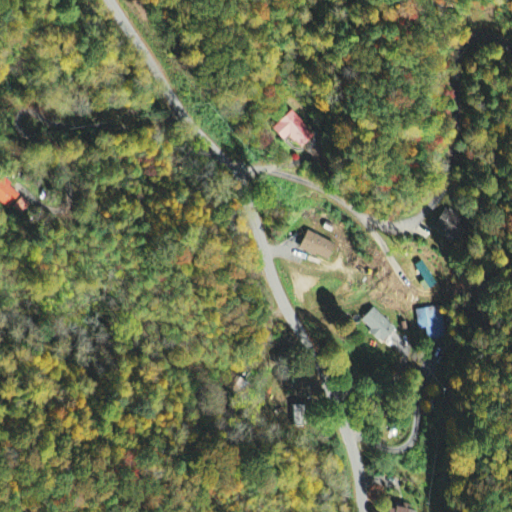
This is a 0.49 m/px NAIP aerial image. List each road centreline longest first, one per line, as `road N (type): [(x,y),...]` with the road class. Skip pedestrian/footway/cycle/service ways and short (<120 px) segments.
road 1 (residential): [(362,511),(340,410),(274,281),(235,172),(183,114),(114,0)]
road 2 (residential): [(511,45),(487,38),(469,48),(449,184),(416,220),(381,225),(275,169),(235,172)]
